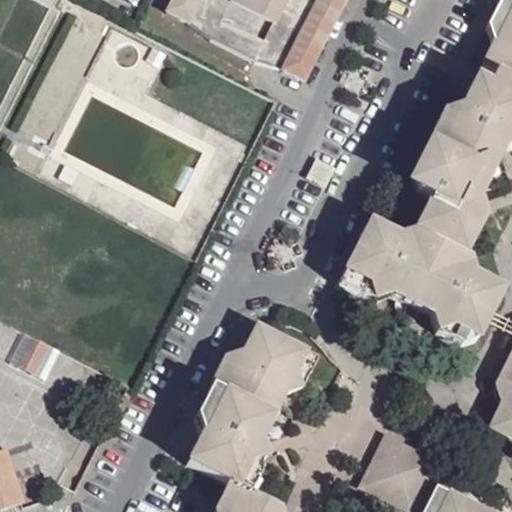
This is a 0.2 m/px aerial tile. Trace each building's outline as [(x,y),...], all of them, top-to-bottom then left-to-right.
[(348,0),(170,0),(162,17),(303,91),(348,0)] [(511,11),(501,6),(488,31),(493,53),(479,81),(492,88),(511,98),(511,11)] [(511,98),(492,88),(485,101),(511,114),(511,98)] [(511,114),(485,101),(470,95),(460,121),(439,127),(413,178),(420,203),(429,210),(415,238),(390,242),(365,229),(334,292),(360,305),(384,301),(436,327),(441,348),(452,352),(475,345),(498,299),(473,284),(467,258),(481,232),(476,207),(499,160),(511,156),(511,114)] [(317,359),(257,328),(243,356),(223,362),(211,387),(272,419),(284,393),(304,387),(317,359)] [(511,340),(502,365),(511,370),(511,340)] [(511,370),(502,365),(487,389),(493,413),(479,441),(511,457),(511,370)] [(272,419),(211,387),(197,416),(201,438),(190,463),(239,487),(250,494),(263,470),(259,445),(272,419)] [(446,467),(393,439),(366,492),(403,511),(465,511),(431,495),(446,467)] [(0,449),(0,509),(25,502),(7,447),(0,449)] [(283,511),(250,494),(239,487),(227,509),(227,511),(283,511)]
